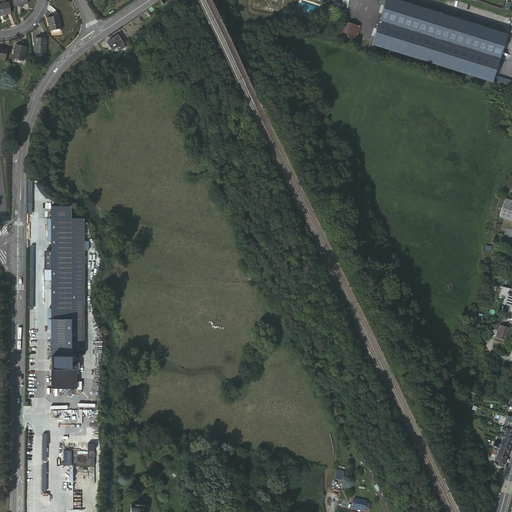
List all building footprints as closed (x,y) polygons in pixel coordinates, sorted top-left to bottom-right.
[(493,82),(508,35),(395,0),(387,0),(374,45),(493,82)] [(10,4),(0,6),(0,17),(12,15),(10,4)] [(51,33),(61,31),(58,17),(48,19),(51,33)] [(358,38),(362,26),(346,21),(342,33),(358,38)] [(114,51),(123,44),(118,37),(108,43),(113,51),(114,51)] [(46,54),(47,41),(36,40),(35,53),(46,54)] [(125,48),(123,44),(114,51),(116,54),(125,48)] [(25,61),(28,48),(18,45),(14,58),(25,61)] [(8,51),(0,49),(0,60),(5,62),(8,51)] [(511,214),(511,217),(511,222),(511,221),(511,201),(506,199),(501,211),(511,214)] [(71,214),(71,208),(51,208),(51,233),(84,233),(84,221),(71,221),(71,218),(77,218),(77,214),(71,214)] [(511,214),(501,211),(499,218),(511,222),(511,217),(511,214)] [(84,339),(84,233),(51,233),(51,250),(51,269),(51,352),(72,352),(84,352),(84,339)] [(511,289),(501,286),(498,295),(505,297),(503,304),(510,306),(508,312),(511,313),(511,289)] [(500,325),(496,338),(505,341),(509,328),(500,325)] [(92,339),(84,339),(84,352),(92,352),(92,339)] [(51,352),(51,371),(72,370),(72,352),(51,352)] [(52,378),(51,378),(51,389),(77,389),(77,378),(52,378)] [(509,447),(511,440),(502,437),(502,439),(500,444),(509,447)] [(497,452),(506,455),(509,448),(500,445),(493,443),(491,450),(494,451),(497,452)] [(63,449),(62,465),(71,466),(72,449),(63,449)] [(498,457),(505,459),(506,455),(497,452),(496,456),(495,459),(494,461),(496,462),(498,457)] [(88,464),(88,463),(88,461),(88,460),(88,459),(87,457),(86,456),(85,456),(84,455),(83,455),(82,454),(80,454),(79,455),(78,455),(77,456),(76,457),(75,458),(75,460),(75,461),(75,462),(75,463),(76,465),(77,466),(78,467),(79,467),(80,468),(81,468),(83,468),(84,467),(85,467),(86,466),(87,465),(88,464)] [(497,466),(502,467),(505,459),(498,457),(496,462),(499,463),(497,466)] [(363,510),(365,501),(353,498),(351,507),(363,510)]
